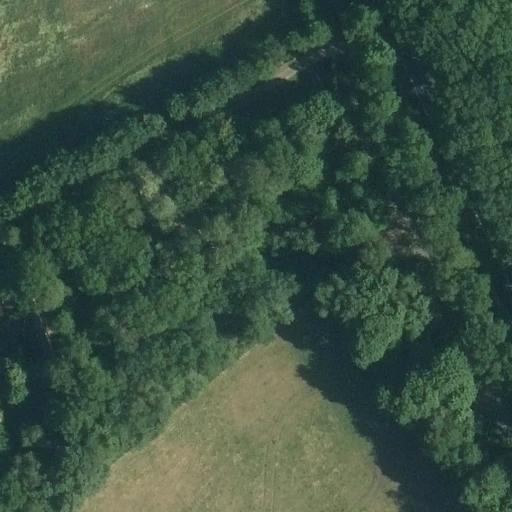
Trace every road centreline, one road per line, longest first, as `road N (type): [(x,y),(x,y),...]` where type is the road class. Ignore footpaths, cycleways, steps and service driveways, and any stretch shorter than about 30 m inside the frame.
road 1 (track): [(19,250),(8,222),(81,173),(233,107),(346,37),(398,26)]
road 2 (secondary): [(511,259),(385,0)]
